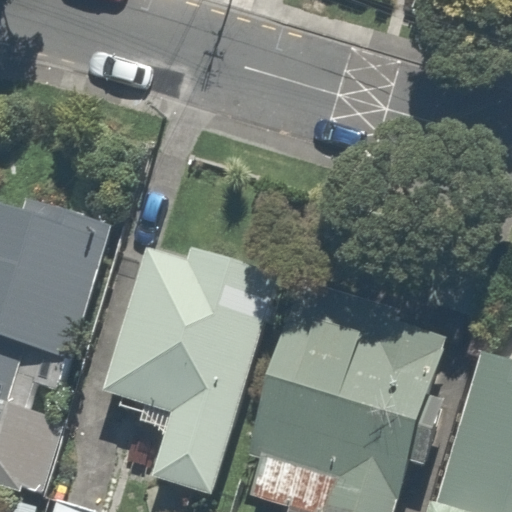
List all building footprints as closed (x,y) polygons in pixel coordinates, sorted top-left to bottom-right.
[(133,239),(0,204),(0,401),(0,402),(0,493),(54,508),(76,426),(46,418),(63,352),(101,362),(133,239)] [(214,267),(164,253),(122,399),(192,419),(175,479),(237,497),(297,284),(216,261),(214,267)] [(511,511),(511,288),(453,511),(511,511)] [(447,475),(467,401),(450,396),(466,339),(318,298),(261,506),(281,511),(417,511),(430,470),(447,475)] [(37,511),(0,501),(0,511),(37,511)]
